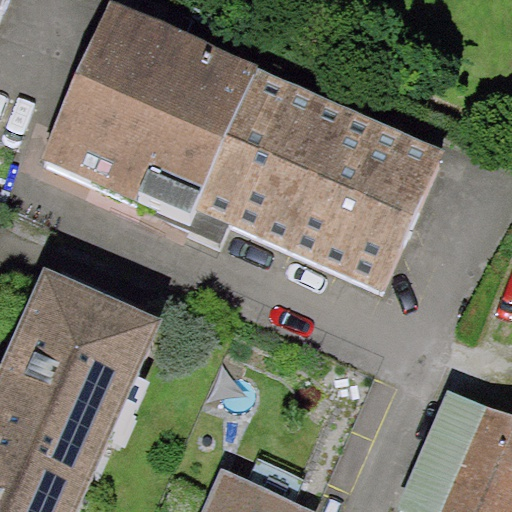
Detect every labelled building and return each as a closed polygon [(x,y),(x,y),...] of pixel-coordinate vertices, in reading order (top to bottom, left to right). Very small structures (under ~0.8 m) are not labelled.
[(0,0),(0,41),(14,46),(25,0),(0,0)] [(267,85),(115,20),(52,170),(204,234),(206,229),(267,85)] [(452,163),(267,85),(206,229),(391,307),(452,163)] [(0,94),(0,142),(21,150),(36,108),(0,94)] [(92,511),(166,343),(48,289),(0,401),(0,511),(92,511)] [(511,511),(511,429),(454,404),(405,511),(511,511)] [(282,511),(223,482),(209,511),(282,511)]
